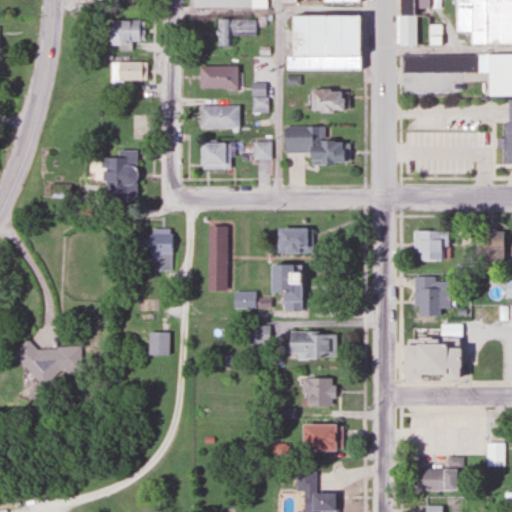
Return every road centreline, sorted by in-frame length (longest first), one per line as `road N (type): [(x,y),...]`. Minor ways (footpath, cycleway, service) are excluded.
road 1 (residential): [(386,511),(384,0)]
road 2 (primary): [(0,206),(39,95),(52,0)]
road 3 (residential): [(192,198),(384,198)]
road 4 (residential): [(173,0),(171,143)]
road 5 (residential): [(511,198),(384,198)]
road 6 (residential): [(511,397),(386,397)]
